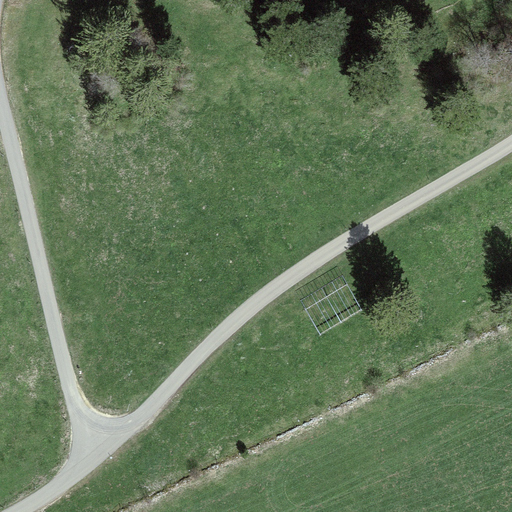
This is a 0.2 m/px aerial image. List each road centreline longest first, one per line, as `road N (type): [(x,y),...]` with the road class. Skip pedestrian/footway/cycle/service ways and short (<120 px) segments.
road 1 (unclassified): [(94,455),(275,287),(511,141)]
road 2 (unclassified): [(94,455),(64,372),(0,97)]
